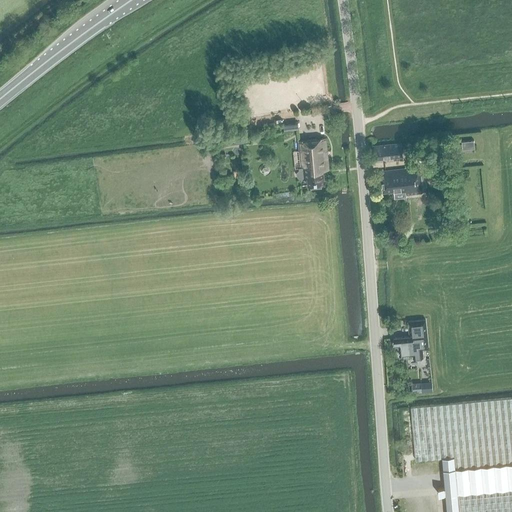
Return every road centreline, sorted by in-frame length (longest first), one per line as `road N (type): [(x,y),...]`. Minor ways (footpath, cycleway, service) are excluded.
road 1 (tertiary): [(341,0),(387,511)]
road 2 (trunk): [(0,99),(132,0)]
